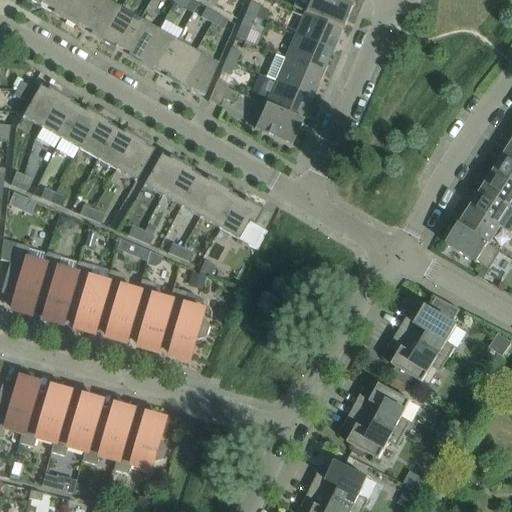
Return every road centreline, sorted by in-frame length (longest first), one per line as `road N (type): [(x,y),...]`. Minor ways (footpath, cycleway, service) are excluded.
road 1 (residential): [(304,200),(0,23)]
road 2 (residential): [(288,427),(0,343)]
road 3 (residential): [(304,200),(390,5)]
road 4 (residential): [(396,252),(511,75)]
road 5 (residential): [(288,427),(396,252)]
road 6 (residential): [(511,315),(396,252)]
